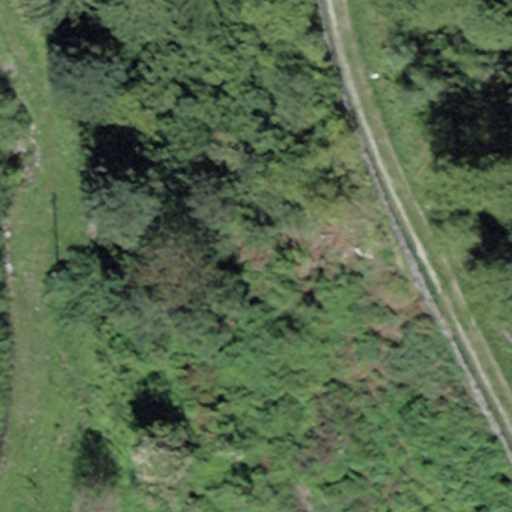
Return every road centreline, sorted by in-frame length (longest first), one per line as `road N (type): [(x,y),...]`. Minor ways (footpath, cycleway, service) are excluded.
road 1 (track): [(23,511),(51,351),(47,212),(40,140),(0,10)]
road 2 (track): [(407,0),(511,373)]
